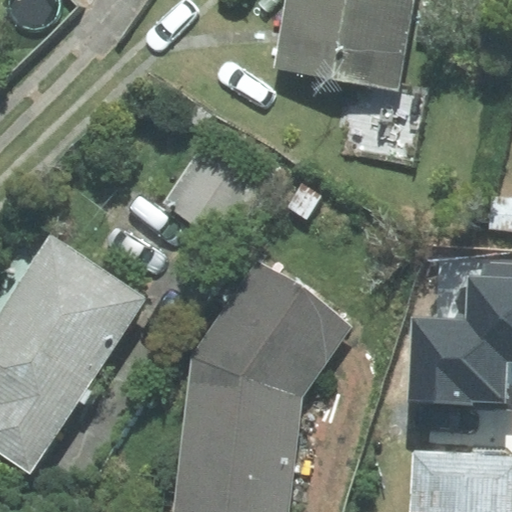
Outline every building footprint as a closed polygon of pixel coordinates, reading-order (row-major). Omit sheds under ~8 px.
[(430,0),(301,0),(286,75),(410,100),(430,0)] [(286,175),(222,132),(171,210),(235,253),(286,175)] [(0,411),(0,447),(46,479),(166,306),(66,236),(9,319),(0,312),(0,404),(3,407),(0,411)] [(300,511),(312,405),(367,329),(276,263),(202,365),(186,511),(300,511)] [(511,511),(511,457),(424,452),(421,511),(511,511)]
